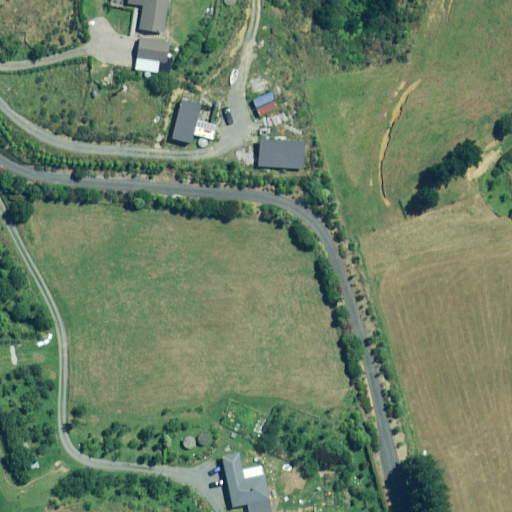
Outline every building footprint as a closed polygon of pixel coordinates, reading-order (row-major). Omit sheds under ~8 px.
[(164,0),(125,0),(125,4),(140,6),(137,29),(161,32),(164,0)] [(166,42),(137,39),(134,59),(163,62),(166,42)] [(197,444),(192,434),(181,440),(185,450),(197,444)] [(38,466),(34,453),(24,456),(29,469),(38,466)] [(243,480),(237,454),(219,458),(231,508),(268,499),(262,475),(243,480)]
